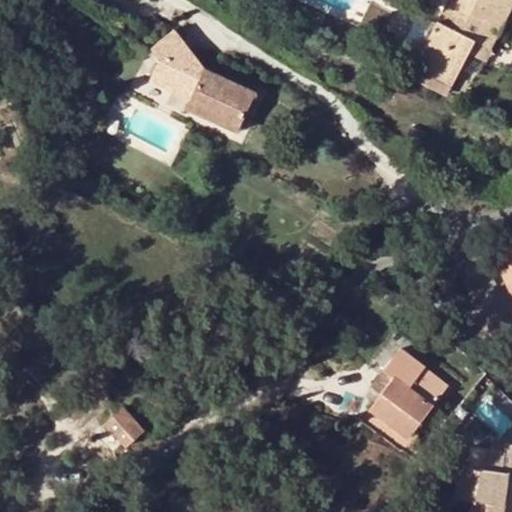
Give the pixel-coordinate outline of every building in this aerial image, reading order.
[(415,69),(453,88),(470,56),(477,42),(493,50),(502,34),(505,29),(511,14),(511,0),(450,0),(451,0),(415,69)] [(511,32),(505,29),(502,34),(511,39),(511,32)] [(187,109),(240,133),(257,96),(206,72),(175,32),(150,51),(161,62),(152,82),(191,100),(187,109)] [(477,42),(470,56),(486,64),(493,50),(477,42)] [(453,88),(415,69),(410,78),(447,99),(453,88)] [(89,100),(88,108),(89,110),(91,112),(93,114),(96,115),(98,114),(101,113),(103,112),(105,109),(105,106),(105,104),(105,101),(103,99),(101,97),(98,96),(95,96),(93,97),(91,98),(89,100)] [(511,249),(496,256),(511,292),(511,249)] [(483,255),(455,266),(462,283),(490,271),(483,255)] [(449,387),(401,351),(385,371),(396,379),(383,397),(363,424),(408,458),(417,445),(410,439),(449,387)] [(385,371),(372,389),(383,397),(396,379),(385,371)] [(143,432),(124,410),(106,425),(126,447),(143,432)] [(501,473),(505,447),(494,445),(493,451),(471,448),(468,470),(478,472),(472,511),(505,511),(510,474),(501,473)]
